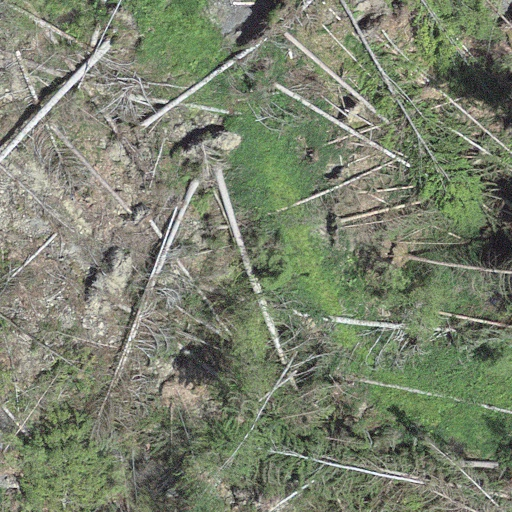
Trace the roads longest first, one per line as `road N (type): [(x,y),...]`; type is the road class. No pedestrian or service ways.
road 1 (track): [(0,408),(94,402),(511,192)]
road 2 (track): [(373,511),(412,394),(511,222)]
